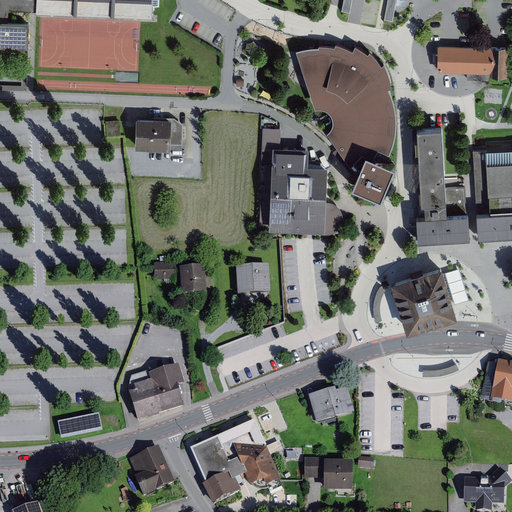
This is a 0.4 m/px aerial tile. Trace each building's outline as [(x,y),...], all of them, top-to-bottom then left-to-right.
[(156,0),(0,0),(0,18),(10,19),(11,11),(39,13),(156,18),(156,0)] [(346,0),(344,11),(353,13),(355,0),(346,0)] [(399,0),(390,0),(387,19),(396,21),(399,0)] [(0,47),(33,49),(34,24),(0,22),(0,47)] [(313,50),(302,53),(319,105),(324,105),(328,106),(332,109),(335,113),(336,117),(336,122),(334,126),(331,129),(365,180),(361,188),(387,200),(402,167),(376,155),(379,148),(390,152),(393,142),(396,133),(398,122),(397,110),(394,100),(389,90),(394,89),(390,78),(385,67),(383,69),(379,63),(372,56),(371,58),(365,54),(359,50),(357,53),(349,49),(341,47),(340,50),(332,48),(324,47),(324,50),(313,50)] [(493,48),(442,47),(442,55),(438,55),(438,62),(441,62),(441,70),(470,70),(470,79),(490,79),(490,75),(508,75),(509,48),(494,48),(493,48)] [(172,120),(140,119),(139,146),(171,147),(171,140),(183,140),(184,126),(172,125),(172,120)] [(282,128),(266,128),(264,164),(269,164),(268,188),(278,188),(276,227),(325,228),(327,168),(307,167),(308,150),(281,149),(282,128)] [(421,241),(473,238),(472,214),(470,214),(468,187),(463,187),(462,178),(448,178),(445,128),(420,129),(425,217),(419,218),(421,241)] [(511,144),(474,147),(480,238),(511,235),(511,144)] [(210,268),(187,269),(187,261),(158,264),(159,281),(185,279),(186,296),(211,294),(210,268)] [(274,266),(240,268),(242,296),(275,295),(274,266)] [(458,315),(443,268),(425,274),(424,269),(414,272),(415,277),(396,282),(411,329),(458,315)] [(218,359),(232,355),(229,344),(215,348),(218,359)] [(426,369),(426,375),(431,376),(438,376),(445,375),(453,372),(458,370),(462,369),(460,363),(455,364),(450,366),(442,368),(435,369),(426,369)] [(511,365),(502,364),(495,402),(511,405),(511,365)] [(184,366),(153,376),(132,382),(144,421),(190,408),(183,387),(190,385),(184,366)] [(340,390),(314,397),(322,424),(359,413),(352,389),(341,393),(340,390)] [(62,424),(66,441),(110,431),(106,414),(62,424)] [(225,442),(202,454),(216,485),(211,489),(224,508),(246,492),(240,482),(251,477),(258,491),(269,483),(288,482),(287,459),(274,461),(272,450),(243,452),(231,457),(225,442)] [(162,448),(133,461),(141,477),(138,478),(147,498),(179,484),(162,448)] [(379,457),(366,459),(367,468),(380,466),(379,457)] [(360,495),(358,466),(335,468),(334,460),(313,462),(314,482),(329,481),(330,497),(360,495)] [(511,488),(511,469),(493,470),(493,477),(463,478),(465,504),(483,503),(483,511),(506,511),(505,489),(511,488)]
